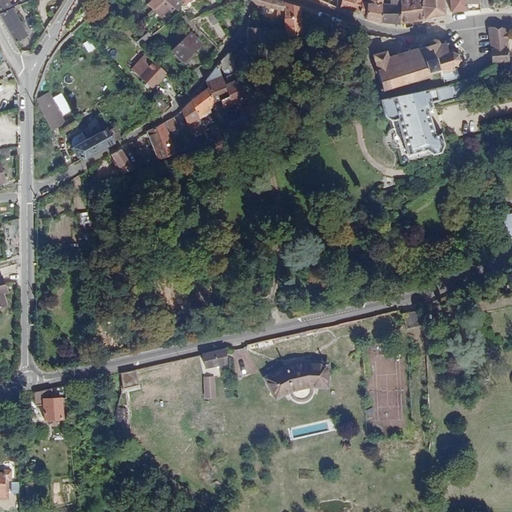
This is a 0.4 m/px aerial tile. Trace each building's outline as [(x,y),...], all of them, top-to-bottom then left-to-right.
[(10,0),(0,0),(0,13),(2,18),(15,12),(9,1),(10,0)] [(165,11),(169,7),(173,0),(158,0),(151,6),(158,14),(163,8),(165,11)] [(256,0),(255,7),(259,13),(289,23),(289,32),(305,38),(305,14),(265,0),(256,0)] [(346,0),(346,11),(372,16),(374,4),(367,3),(367,0),(346,0)] [(372,16),(372,21),(385,23),(385,7),(384,0),(373,0),(374,4),(372,16)] [(403,0),(404,9),(405,24),(424,23),(448,19),(445,0),(403,0)] [(454,0),(456,16),(484,14),(481,0),(454,0)] [(115,4),(111,8),(120,19),(125,15),(115,4)] [(385,7),(385,23),(405,24),(404,9),(385,7)] [(2,18),(23,53),(33,47),(15,12),(2,18)] [(259,13),(257,20),(260,21),(264,26),(289,38),(289,32),(289,23),(259,13)] [(504,65),(507,32),(492,31),(489,64),(497,65),(504,65)] [(139,32),(134,36),(139,41),(143,37),(139,32)] [(289,38),(288,56),(307,63),(305,38),(289,32),(289,38)] [(252,35),(251,42),(264,47),(265,37),(252,35)] [(203,50),(192,38),(174,56),(187,69),(195,60),(194,59),(203,50)] [(442,80),(455,78),(453,67),(457,66),(456,62),(459,62),(460,59),(458,58),(458,54),(460,54),(459,51),(457,51),(457,45),(455,43),(454,44),(452,43),(452,42),(448,41),(448,39),(445,40),(445,43),(441,43),(439,38),(429,40),(429,45),(423,46),(422,44),(419,44),(419,47),(411,49),(410,47),(407,47),(407,50),(401,51),(400,49),(396,50),(397,52),(389,53),(387,48),(375,50),(375,53),(374,53),(374,58),(376,58),(377,65),(376,65),(377,68),(379,68),(379,74),(370,76),(372,86),(381,84),(382,87),(385,87),(385,86),(393,85),(394,84),(402,82),(402,83),(405,83),(404,81),(412,80),(412,81),(416,80),(416,78),(424,77),(424,78),(428,77),(427,73),(439,71),(442,80)] [(90,39),(82,44),(88,53),(96,48),(90,39)] [(235,46),(223,60),(231,79),(244,71),(235,46)] [(153,89),(169,75),(151,54),(135,68),(148,83),(146,85),(148,88),(150,86),(153,89)] [(208,79),(211,87),(219,102),(226,97),(221,85),(229,80),(221,63),(208,79)] [(511,70),(504,70),(496,71),(495,89),(511,89),(511,70)] [(228,103),(249,89),(244,71),(231,79),(229,80),(221,85),(226,97),(228,103)] [(429,87),(377,99),(381,111),(384,113),(386,114),(388,114),(398,145),(391,147),(395,160),(436,148),(439,144),(436,133),(434,133),(432,132),(425,109),(428,107),(426,100),(431,98),(433,102),(464,92),(460,78),(439,86),(429,87)] [(195,98),(203,117),(215,110),(214,108),(220,105),(219,102),(211,87),(195,98)] [(150,101),(162,114),(169,108),(156,94),(150,101)] [(195,132),(207,128),(203,117),(195,98),(184,109),(195,132)] [(215,110),(216,114),(223,111),(220,105),(214,108),(215,110)] [(53,108),(47,112),(57,130),(63,126),(53,108)] [(181,114),(175,117),(180,128),(187,126),(181,114)] [(168,121),(172,134),(179,130),(174,116),(168,121)] [(79,117),(63,126),(68,134),(83,125),(79,117)] [(221,126),(224,137),(239,132),(234,121),(221,126)] [(161,162),(176,156),(165,124),(151,131),(161,162)] [(208,129),(212,142),(224,137),(221,126),(220,124),(208,129)] [(83,162),(120,139),(116,131),(110,135),(108,132),(76,151),(80,160),(82,159),(83,162)] [(4,162),(15,159),(14,151),(2,153),(4,162)] [(123,177),(133,173),(123,153),(114,159),(123,177)] [(4,163),(0,164),(0,184),(9,183),(4,163)] [(22,223),(6,226),(6,263),(22,258),(22,223)] [(93,227),(83,230),(85,243),(95,240),(93,227)] [(4,276),(0,277),(0,308),(9,306),(5,294),(9,293),(4,276)] [(425,313),(409,315),(410,331),(426,329),(425,313)] [(235,369),(231,353),(207,358),(210,372),(210,374),(235,369)] [(210,372),(207,358),(174,366),(177,380),(210,372)] [(177,380),(174,366),(139,374),(142,388),(177,380)] [(297,397),(315,392),(315,389),(331,391),(334,370),(310,367),(291,372),(270,384),(281,403),(296,395),(297,397)] [(126,377),(125,397),(143,393),(142,388),(139,374),(126,377)] [(220,381),(209,384),(213,402),(224,400),(220,381)] [(313,398),(315,392),(297,397),(299,400),(304,402),(307,401),(313,398)] [(45,393),(39,395),(41,412),(47,412),(48,423),(69,420),(67,400),(46,402),(45,393)] [(117,426),(127,425),(126,407),(116,408),(117,426)] [(0,497),(8,498),(9,473),(0,473),(0,497)] [(20,482),(12,482),(12,493),(21,492),(20,482)]
